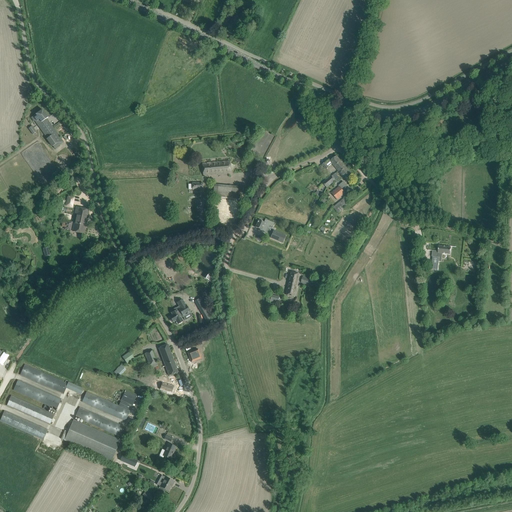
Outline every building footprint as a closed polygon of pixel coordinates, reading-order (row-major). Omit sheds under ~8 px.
[(234,15),(225,31),(233,35),(242,19),(234,15)] [(38,125),(44,120),(48,118),(42,110),(31,118),(34,121),(35,121),(38,125)] [(44,138),(46,136),(54,149),(64,142),(49,122),(40,128),(42,131),(40,132),(44,138)] [(338,171),(344,165),(336,156),(330,161),(329,160),(325,163),(322,165),(326,169),(329,167),(328,167),(332,164),(338,171)] [(210,163),(202,163),(203,175),(211,174),(231,173),(229,173),(228,162),(230,161),(210,163)] [(344,165),(338,171),(347,181),(353,176),(344,165)] [(323,183),(327,188),(335,181),(331,176),(323,183)] [(256,180),(251,179),(248,187),(253,189),(256,180)] [(217,197),(242,200),(243,187),(214,185),(213,193),(218,194),(217,197)] [(345,193),(340,187),(332,193),(337,199),(345,193)] [(334,207),(339,213),(349,205),(344,199),(334,207)] [(76,207),(75,212),(75,215),(76,215),(73,231),(81,233),(81,236),(82,236),(83,234),(89,210),(76,207)] [(225,216),(224,225),(234,226),(236,214),(230,213),(230,216),(225,216)] [(258,220),(255,227),(260,229),(259,230),(265,233),(269,226),(270,226),(273,227),(274,223),(265,219),(264,222),(258,220)] [(67,221),(66,222),(63,221),(62,226),(65,227),(65,229),(70,230),(72,222),(67,221)] [(270,238),(282,243),(286,235),(274,230),(270,238)] [(431,270),(438,270),(439,258),(441,258),(442,254),(450,255),(451,247),(439,246),(438,251),(428,250),(433,251),(432,257),(433,257),(431,270)] [(291,272),(288,283),(298,285),(300,274),(291,272)] [(208,273),(205,277),(210,281),(214,277),(208,273)] [(302,277),(301,283),(323,288),(324,283),(302,277)] [(298,285),(288,283),(286,295),(295,297),(298,285)] [(279,296),(272,295),(271,301),(278,303),(279,296)] [(207,309),(200,297),(194,301),(201,313),(207,309)] [(176,321),(181,318),(190,312),(186,304),(185,305),(182,299),(177,303),(180,308),(171,313),(172,315),(169,317),(173,322),(176,321)] [(169,376),(173,374),(178,373),(168,345),(159,348),(162,359),(161,359),(162,360),(163,360),(169,376)] [(198,349),(188,353),(191,363),(202,359),(198,349)] [(122,357),(127,364),(134,358),(130,351),(122,357)] [(152,351),(145,353),(149,365),(156,363),(152,351)] [(24,365),(20,375),(25,377),(64,394),(66,388),(81,395),(83,390),(83,388),(73,384),(68,382),(67,384),(29,367),(24,365)] [(115,372),(119,376),(127,369),(122,365),(115,372)] [(61,399),(22,382),(18,380),(13,390),(52,407),(51,411),(55,413),(61,399)] [(121,401),(132,406),(137,396),(125,391),(121,401)] [(86,392),(82,402),(126,421),(130,411),(86,392)] [(7,406),(50,425),(52,420),(54,415),(11,396),(7,406)] [(79,407),(75,417),(119,436),(123,426),(79,407)] [(48,430),(4,411),(0,420),(43,440),(48,430)] [(112,462),(121,440),(74,420),(64,441),(112,462)] [(163,456),(166,457),(170,459),(176,447),(168,444),(163,456)] [(137,461),(123,455),(120,460),(135,467),(137,461)] [(174,482),(165,477),(160,487),(168,491),(171,485),(172,485),(174,482)] [(143,495),(150,500),(153,496),(146,491),(143,495)]
